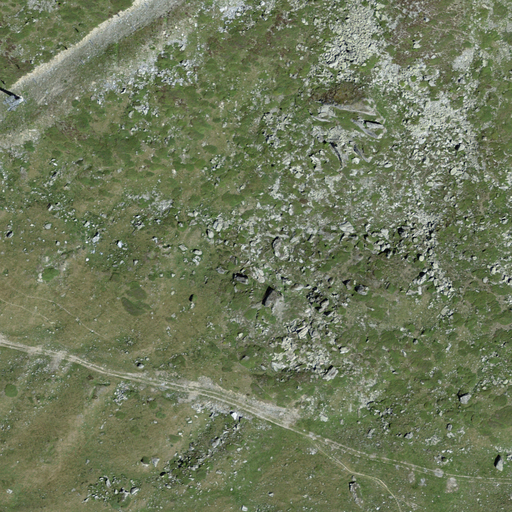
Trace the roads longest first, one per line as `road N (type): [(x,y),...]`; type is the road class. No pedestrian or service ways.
road 1 (track): [(306,434),(206,388),(120,375),(49,352)]
road 2 (track): [(306,434),(389,461),(511,480)]
